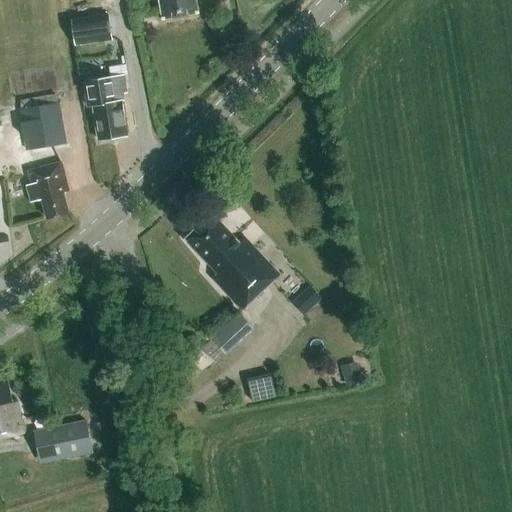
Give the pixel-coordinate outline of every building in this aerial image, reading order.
[(79,0),(84,16),(114,8),(111,0),(79,0)] [(147,13),(145,0),(133,0),(136,15),(147,13)] [(196,0),(159,0),(163,20),(199,14),(196,0)] [(108,15),(72,20),(75,45),(111,39),(108,15)] [(84,82),(88,107),(93,106),(99,140),(113,138),(116,139),(123,138),(125,136),(127,136),(125,124),(124,118),(125,118),(122,101),(121,94),(125,93),(122,76),(84,82)] [(56,95),(58,95),(20,101),(21,109),(19,110),(25,149),(66,143),(60,103),(57,104),(56,95)] [(64,193),(69,191),(61,162),(23,173),(31,203),(42,200),(46,218),(69,212),(64,193)] [(244,309),(281,273),(250,242),(246,246),(212,214),(185,239),(218,272),(213,277),(244,309)] [(304,316),(322,298),(310,286),(292,303),(304,316)] [(211,338),(226,354),(253,329),(238,313),(211,338)] [(362,382),(358,363),(342,366),(346,386),(362,382)] [(0,437),(23,433),(17,400),(12,401),(7,379),(0,380),(0,437)] [(256,403),(271,399),(277,398),(272,379),(251,384),(256,403)] [(87,420),(34,431),(40,463),(94,452),(87,420)]
